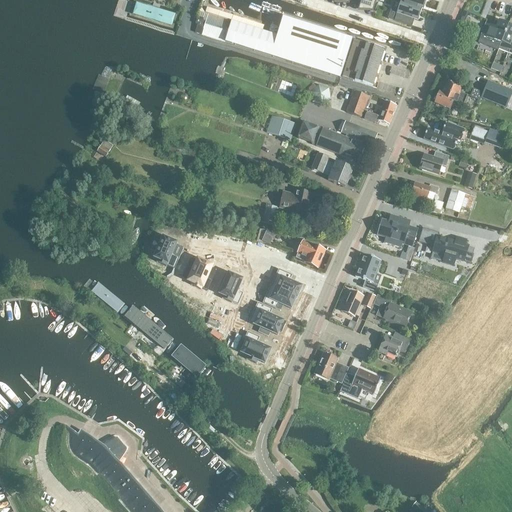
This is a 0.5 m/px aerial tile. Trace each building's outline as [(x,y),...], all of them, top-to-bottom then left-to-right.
[(361,0),(361,1),(358,11),(373,12),(374,7),(376,0),(361,0)] [(402,0),(402,3),(423,10),(424,6),(426,0),(402,0)] [(400,2),(394,21),(412,27),(414,20),(418,21),(421,13),(419,12),(420,9),(402,3),(400,2)] [(175,27),(178,18),(138,4),(135,13),(175,27)] [(225,42),(231,22),(205,14),(199,34),(225,42)] [(352,41),(283,18),(277,36),(232,21),(231,22),(225,42),(340,78),(341,78),(354,82),(372,88),(384,51),(366,45),(352,41)] [(470,22),(462,18),(457,30),(465,33),(470,22)] [(481,36),(478,43),(497,51),(498,49),(509,25),(499,21),(496,28),(491,26),(486,38),(481,36)] [(486,38),(491,26),(486,24),(481,36),(486,38)] [(508,53),(511,43),(511,26),(509,25),(498,49),(508,53)] [(465,35),(456,31),(454,37),(462,41),(465,35)] [(502,68),(493,64),(491,70),(500,73),(502,68)] [(465,100),(467,96),(458,92),(460,88),(446,82),(442,90),(465,100)] [(482,99),(506,108),(511,93),(511,91),(489,82),(482,99)] [(322,107),(331,100),(329,89),(319,85),(316,88),(313,85),(305,92),(307,101),(311,100),(312,103),(322,107)] [(465,100),(442,90),(441,90),(438,96),(435,97),(434,100),(436,103),(435,103),(450,110),(453,102),(457,103),(463,106),(465,100)] [(346,113),(361,118),(367,96),(352,92),(351,97),(352,97),(346,113)] [(375,109),(392,116),(396,106),(384,102),(382,108),(377,106),(375,109)] [(367,112),(364,119),(378,124),(379,121),(389,125),(392,116),(375,109),(373,112),(379,115),(378,117),(377,116),(378,116),(367,112)] [(266,133),(290,141),(296,124),(272,117),(266,133)] [(342,121),(338,131),(373,145),(377,135),(342,121)] [(316,146),(322,129),(317,127),(317,128),(303,123),(298,138),(313,144),(312,145),(316,146)] [(427,129),(423,139),(424,139),(435,144),(436,144),(438,144),(438,145),(450,149),(452,143),(459,145),(461,141),(463,142),(467,133),(464,132),(465,131),(464,131),(455,128),(455,126),(449,124),(448,125),(446,125),(446,124),(445,124),(442,135),(428,129),(427,129)] [(474,128),(469,143),(483,148),(488,133),(474,128)] [(488,133),(485,143),(502,150),(508,134),(495,130),(490,128),(488,133)] [(322,129),(316,146),(359,163),(365,146),(322,129)] [(113,146),(104,141),(97,152),(106,158),(113,147),(113,146)] [(179,154),(180,148),(170,145),(168,152),(179,154)] [(198,159),(200,153),(189,150),(188,156),(198,159)] [(446,167),(449,157),(435,152),(433,158),(424,155),(419,169),(439,175),(442,166),(446,167)] [(345,188),(349,178),(353,169),(335,162),(328,159),(317,154),(315,159),(311,158),(307,168),(311,169),(311,170),(322,174),(321,175),(329,178),(328,181),(345,188)] [(461,160),(458,167),(466,169),(468,162),(461,160)] [(464,187),(471,189),(476,175),(468,173),(464,187)] [(418,201),(424,203),(425,201),(426,201),(429,192),(436,195),(439,188),(430,186),(429,188),(415,184),(411,196),(419,198),(418,201)] [(283,192),(279,208),(308,216),(313,194),(295,189),(294,195),(283,192)] [(469,196),(465,195),(451,190),(445,209),(459,214),(461,209),(465,210),(469,196)] [(435,201),(431,212),(440,214),(443,204),(435,201)] [(274,226),(278,208),(266,205),(265,211),(258,209),(255,221),(274,226)] [(382,221),(378,236),(385,238),(384,243),(401,248),(402,244),(412,247),(417,230),(409,228),(410,224),(406,223),(406,225),(400,223),(402,219),(390,216),(388,223),(383,221),(382,221)] [(423,229),(418,243),(434,248),(433,253),(444,256),(442,263),(453,266),(456,260),(463,262),(464,262),(470,264),(473,255),(473,254),(466,252),(468,248),(468,247),(468,246),(468,247),(465,246),(467,241),(456,238),(455,243),(453,242),(452,242),(448,241),(449,241),(448,240),(448,241),(438,238),(439,234),(423,229)] [(275,234),(267,230),(262,241),(270,245),(275,234)] [(155,240),(151,250),(156,253),(154,258),(158,260),(157,262),(174,269),(179,258),(172,255),(174,251),(173,251),(176,245),(177,243),(163,237),(160,242),(155,240)] [(325,251),(302,241),(296,255),(297,255),(296,259),(304,262),(304,263),(318,269),(325,251)] [(403,252),(400,258),(409,262),(412,256),(403,252)] [(355,277),(355,278),(363,281),(365,282),(362,288),(376,293),(378,286),(373,284),(380,262),(381,262),(363,255),(363,256),(361,263),(359,268),(356,277),(355,277)] [(191,259),(182,278),(192,283),(191,285),(207,292),(212,280),(207,278),(208,274),(212,266),(197,260),(197,262),(191,259)] [(400,269),(392,292),(398,294),(407,271),(400,269)] [(271,286),(270,287),(297,298),(302,287),(294,283),(289,281),(292,276),(279,270),(271,287),(271,286)] [(222,287),(219,294),(223,296),(222,298),(238,305),(243,294),(237,292),(239,288),(242,280),(228,273),(225,281),(222,287)] [(93,291),(118,312),(125,304),(100,282),(93,291)] [(270,287),(263,304),(276,309),(278,304),(283,306),(291,309),(296,298),(296,299),(297,298),(270,287)] [(342,312),(355,318),(364,297),(351,291),(342,312)] [(370,309),(375,297),(368,294),(363,306),(370,309)] [(405,329),(412,313),(391,304),(392,301),(384,298),(377,296),(373,305),(380,308),(377,312),(385,316),(383,319),(405,329)] [(258,304),(249,323),(260,328),(258,333),(268,337),(270,333),(277,336),(279,332),(281,333),(286,323),(274,317),(269,315),(272,310),(258,304)] [(125,317),(163,350),(174,338),(135,305),(125,317)] [(247,340),(241,353),(248,356),(246,359),(256,364),(258,361),(265,364),(271,350),(261,346),(262,345),(257,343),(259,338),(248,333),(245,340),(247,340)] [(379,352),(387,355),(387,354),(397,359),(400,352),(405,354),(411,341),(398,335),(396,340),(387,336),(384,343),(383,343),(379,352)] [(198,375),(207,364),(182,343),(172,354),(198,375)] [(348,369),(340,366),(339,368),(335,366),(337,360),(323,354),(315,374),(329,381),(330,380),(341,385),(348,369)] [(348,374),(341,390),(350,394),(352,388),(360,391),(361,390),(374,395),(380,380),(358,370),(355,377),(348,374)] [(132,511),(167,511),(123,462),(121,459),(128,449),(129,447),(129,446),(129,445),(118,433),(116,433),(115,433),(103,442),(82,428),(80,432),(75,429),(68,425),(67,424),(66,424),(65,424),(64,424),(63,424),(62,424),(61,425),(62,426),(73,434),(73,435),(73,436),(72,438),(72,439),(72,440),(72,441),(73,444),(73,446),(74,447),(74,448),(75,450),(76,451),(77,452),(75,454),(90,464),(132,511)] [(31,439),(34,435),(32,435),(30,434),(28,434),(26,435),(23,436),(21,437),(20,439),(18,441),(17,444),(17,446),(17,449),(18,451),(20,453),(21,455),(24,457),(26,458),(26,453),(25,452),(24,452),(23,451),(22,449),(21,448),(21,447),(21,446),(21,444),(22,443),(22,442),(23,441),(24,440),(25,440),(26,439),(27,439),(29,439),(30,439),(31,439)] [(34,446),(34,447),(35,448),(36,447),(35,445),(35,444),(35,442),(34,441),(33,440),(32,440),(35,435),(34,435),(31,439),(30,439),(29,439),(27,439),(26,439),(25,440),(24,440),(23,441),(22,442),(22,443),(21,444),(21,446),(21,447),(21,448),(22,449),(23,451),(24,452),(25,452),(26,453),(26,458),(25,459),(26,459),(27,453),(29,453),(30,453),(31,453),(33,452),(34,451),(34,450),(33,449),(32,450),(32,451),(30,451),(29,451),(28,452),(27,451),(26,451),(25,451),(25,450),(24,449),(23,448),(23,447),(23,446),(23,444),(23,443),(24,443),(25,442),(26,441),(27,440),(28,440),(29,440),(30,440),(31,441),(32,442),(33,442),(33,443),(34,444),(34,445),(34,446)] [(34,453),(35,453),(37,451),(37,449),(38,447),(38,446),(38,444),(37,442),(36,441),(35,439),(37,436),(35,435),(32,440),(33,440),(34,441),(35,442),(35,444),(35,445),(36,447),(35,448),(35,449),(34,450),(34,451),(33,452),(31,453),(30,453),(29,453),(27,453),(26,459),(29,459),(29,455),(31,455),(33,454),(34,453)]
